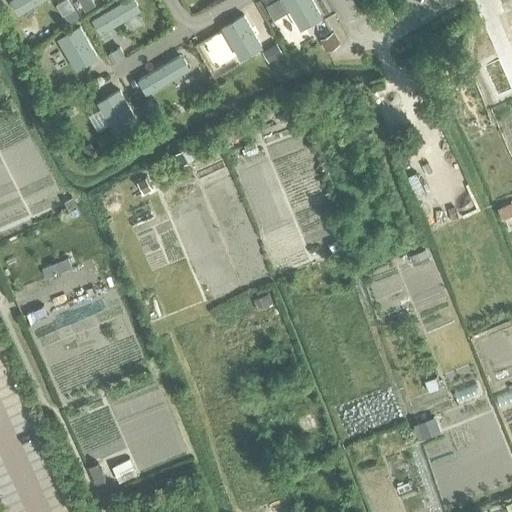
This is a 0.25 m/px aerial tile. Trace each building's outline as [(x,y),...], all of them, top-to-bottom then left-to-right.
[(11,0),(20,14),(43,0),(11,0)] [(93,0),(79,0),(85,9),(95,3),(93,0)] [(121,0),(93,17),(101,33),(141,10),(135,0),(121,0)] [(283,0),(275,0),(267,5),(275,18),(289,10),(283,0)] [(283,0),(301,29),(323,16),(313,0),(283,0)] [(75,5),(64,11),(70,22),(81,16),(75,5)] [(221,26),(241,59),(263,46),(244,13),(221,26)] [(57,38),(76,70),(98,57),(79,25),(57,38)] [(334,32),(321,39),(327,50),(340,42),(334,32)] [(277,43),(263,51),(270,61),(283,54),(277,43)] [(121,45),(109,52),(114,62),(126,55),(121,45)] [(183,54),(138,79),(148,95),(191,69),(183,54)] [(97,102),(116,134),(139,121),(119,89),(97,102)] [(61,90),(52,95),(57,104),(66,99),(61,90)] [(320,91),(309,91),(309,105),(320,105),(320,91)] [(151,96),(136,105),(144,117),(158,108),(151,96)] [(227,125),(217,129),(223,144),(233,140),(227,125)] [(370,125),(359,129),(364,142),(374,138),(370,125)] [(401,140),(393,144),(403,166),(410,162),(401,140)] [(90,142),(82,147),(87,154),(95,149),(90,142)] [(186,147),(176,152),(181,161),(190,156),(186,147)] [(145,175),(137,179),(143,191),(152,186),(145,175)] [(73,196),(66,200),(70,208),(77,204),(73,196)] [(497,208),(501,218),(511,213),(511,205),(511,203),(497,208)] [(401,227),(399,233),(402,238),(408,239),(413,237),(414,231),(412,226),(406,224),(401,227)] [(335,241),(328,243),(332,252),(339,250),(341,249),(337,240),(335,241)] [(427,247),(411,254),(415,263),(431,257),(427,247)] [(55,262),(43,267),(46,277),(59,272),(55,262)] [(268,292),(253,297),(257,308),(272,302),(268,292)] [(34,309),(27,313),(30,321),(38,318),(34,309)] [(436,374),(425,379),(429,391),(441,386),(436,374)] [(314,411),(303,415),(308,430),(318,427),(314,411)] [(434,418),(421,423),(425,432),(437,428),(434,418)] [(98,462),(88,466),(96,483),(106,478),(98,462)] [(299,470),(286,475),(291,489),(304,485),(299,470)]
